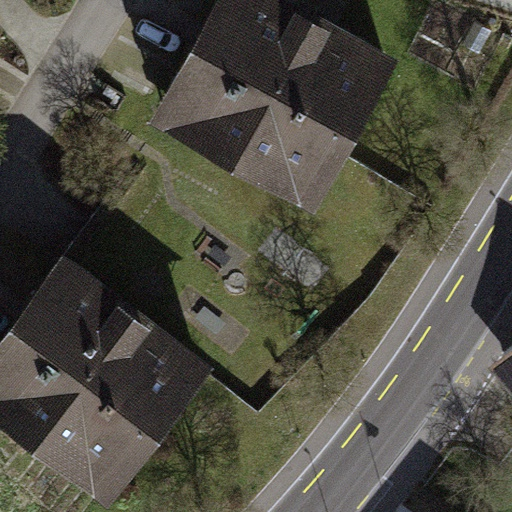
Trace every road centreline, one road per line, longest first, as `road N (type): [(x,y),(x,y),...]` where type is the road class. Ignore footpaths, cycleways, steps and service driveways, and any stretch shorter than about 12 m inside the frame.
road 1 (tertiary): [(317,511),(511,239)]
road 2 (residential): [(0,157),(94,0)]
